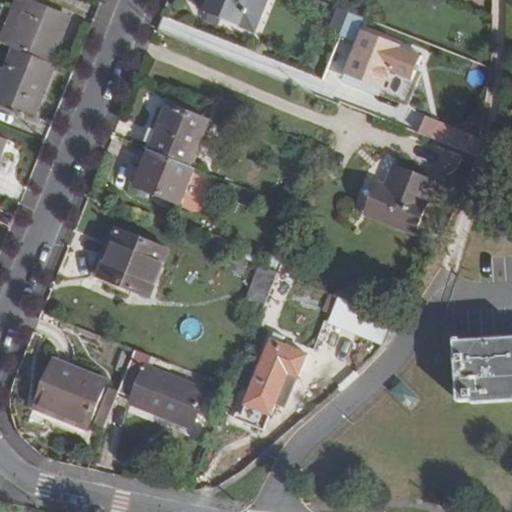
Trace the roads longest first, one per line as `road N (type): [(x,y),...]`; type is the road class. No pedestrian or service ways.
road 1 (tertiary): [(0,340),(134,0)]
road 2 (residential): [(0,454),(44,486),(175,511)]
